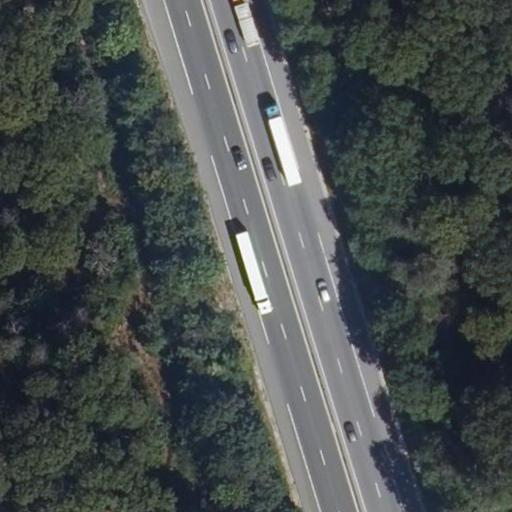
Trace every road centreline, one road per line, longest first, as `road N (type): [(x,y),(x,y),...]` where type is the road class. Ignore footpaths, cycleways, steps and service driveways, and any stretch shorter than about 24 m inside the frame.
road 1 (motorway): [(182,0),(339,511)]
road 2 (motorway): [(384,511),(228,0)]
road 3 (track): [(400,112),(511,62)]
